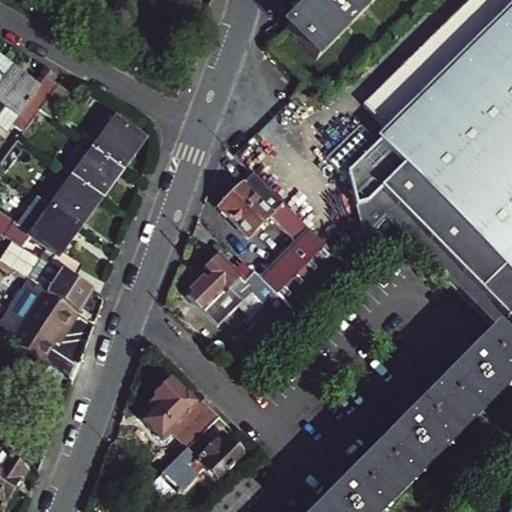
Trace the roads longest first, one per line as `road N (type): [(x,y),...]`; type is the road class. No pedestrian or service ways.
road 1 (residential): [(57,511),(202,125)]
road 2 (residential): [(202,125),(0,13)]
road 3 (residential): [(202,125),(247,0)]
